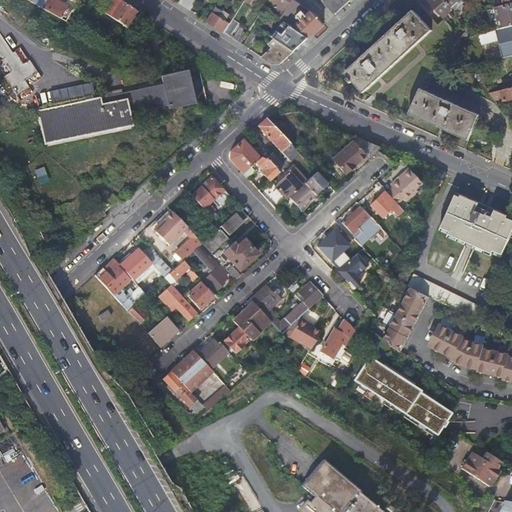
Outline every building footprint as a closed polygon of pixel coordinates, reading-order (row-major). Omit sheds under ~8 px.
[(53,0),(46,0),(42,7),(66,21),(72,10),(53,0)] [(137,10),(120,0),(109,0),(102,11),(129,29),(133,24),(130,21),(137,10)] [(180,0),(179,3),(191,11),(197,0),(180,0)] [(288,6),(291,0),(269,0),(269,1),(273,3),(271,7),(278,12),(284,3),(288,6)] [(298,10),(301,5),(293,0),(281,19),(284,21),(289,24),(295,14),(297,16),(299,11),(298,10)] [(327,0),(325,2),(336,14),(351,0),(327,0)] [(430,0),(429,2),(444,18),(454,9),(453,7),(446,0),(430,0)] [(497,30),(511,25),(511,3),(506,5),(501,6),(470,14),(465,29),(462,38),(497,30)] [(223,11),(217,7),(208,22),(225,33),(231,23),(220,16),(223,11)] [(433,32),(423,20),(421,17),(414,11),(346,72),(351,77),(349,78),(353,83),(355,81),(365,93),(366,92),(380,80),(418,45),(433,32)] [(310,38),(324,25),(312,12),(308,16),(303,12),(298,16),(303,21),(295,28),(310,38)] [(423,20),(429,15),(426,12),(421,17),(423,20)] [(225,33),(231,37),(239,24),(233,19),(231,23),(225,33)] [(511,56),(511,25),(497,30),(504,59),(511,56)] [(242,26),(234,39),(240,43),(248,30),(242,26)] [(295,51),(310,38),(295,28),(281,42),(295,51)] [(281,65),(295,51),(281,42),(276,39),(272,42),(270,40),(268,42),(273,48),(262,58),(273,65),(281,65)] [(26,79),(37,73),(22,47),(0,59),(0,64),(17,93),(30,86),(26,79)] [(201,67),(162,75),(164,83),(119,92),(112,94),(112,91),(107,92),(100,97),(37,110),(44,144),(133,126),(130,113),(168,105),(168,108),(208,100),(201,67)] [(53,103),(94,98),(93,83),(52,88),(53,103)] [(511,87),(490,93),(497,102),(505,100),(505,102),(511,100),(511,87)] [(423,88),(411,113),(469,140),(481,115),(427,90),(423,88)] [(266,118),(257,126),(281,151),(290,144),(266,118)] [(252,143),(246,137),(230,151),(230,159),(244,174),(251,167),(255,163),(261,157),(258,158),(255,153),(257,152),(255,150),(253,151),(248,146),(252,143)] [(357,146),(368,158),(378,149),(363,142),(357,146)] [(300,155),(292,146),(284,153),(292,161),(300,155)] [(345,157),(339,162),(350,174),(368,158),(357,146),(347,156),(345,154),(343,156),(345,157)] [(267,159),(279,173),(285,167),(272,154),(267,159)] [(261,157),(255,163),(257,166),(258,165),(263,171),(261,172),(270,181),(279,173),(267,159),(266,158),(264,160),(261,157)] [(255,171),(251,167),(244,174),(247,178),(255,171)] [(447,174),(434,169),(428,182),(441,188),(447,174)] [(392,188),(386,193),(397,204),(402,199),(404,202),(416,192),(414,189),(421,184),(408,170),(390,185),(392,188)] [(302,187),(290,174),(275,187),(287,200),(289,198),(302,187)] [(203,209),(209,216),(215,210),(208,203),(211,200),(220,209),(232,198),(213,178),(212,179),(210,178),(193,193),(200,201),(198,203),(203,209)] [(302,187),(289,198),(300,210),(323,191),(311,179),(302,187)] [(377,182),(372,187),(380,196),(371,206),(382,217),(391,208),(399,215),(403,210),(397,204),(386,193),(386,192),(387,191),(377,182)] [(114,194),(101,207),(107,213),(120,200),(114,194)] [(176,208),(185,218),(193,211),(205,224),(205,225),(213,234),(216,231),(219,228),(209,216),(203,209),(191,196),(176,208)] [(462,197),(458,196),(443,228),(452,232),(451,235),(471,244),(494,254),(495,251),(504,255),(511,236),(511,219),(509,218),(509,216),(488,207),(463,196),(462,197)] [(348,216),(341,223),(352,233),(358,228),(361,231),(353,238),(360,246),(380,226),(371,216),(370,217),(359,206),(352,213),(350,211),(347,215),(348,216)] [(174,214),(172,212),(164,219),(166,222),(156,232),(168,246),(187,228),(174,214)] [(235,213),(221,227),(228,235),(243,222),(235,213)] [(335,221),(328,228),(346,247),(353,240),(335,221)] [(188,228),(188,229),(202,244),(206,240),(201,235),(204,232),(195,222),(188,228)] [(202,244),(188,229),(185,232),(191,239),(175,253),(183,261),(202,244)] [(230,246),(216,231),(213,234),(206,240),(202,244),(222,266),(226,263),(219,255),(222,252),(239,270),(257,254),(244,240),(236,247),(233,243),(230,246)] [(148,246),(141,252),(151,263),(154,266),(160,260),(148,246)] [(358,246),(348,254),(351,258),(356,253),(361,249),(358,246)] [(138,248),(119,265),(133,280),(151,263),(141,252),(138,248)] [(367,265),(356,253),(351,258),(337,271),(353,289),(359,284),(357,282),(360,280),(353,272),(358,267),(361,270),(367,265)] [(103,268),(95,276),(113,295),(130,279),(118,266),(119,265),(115,260),(107,266),(110,269),(106,273),(103,268)] [(189,267),(183,261),(169,274),(175,280),(177,278),(179,280),(182,277),(180,276),(189,267)] [(230,265),(225,270),(235,280),(240,276),(232,267),(231,267),(230,265)] [(227,277),(217,268),(207,277),(217,289),(224,283),(222,281),(227,277)] [(486,309),(415,275),(409,288),(412,289),(428,296),(480,322),(486,309)] [(175,281),(171,284),(178,293),(183,288),(177,282),(177,283),(175,281)] [(322,297),(309,282),(299,292),(306,300),(298,307),(296,304),(294,306),(296,309),(279,325),(267,312),(281,300),(272,290),(271,292),(265,285),(250,299),(266,315),(265,316),(267,319),(276,328),(276,327),(282,333),(322,297)] [(212,297),(200,284),(189,293),(188,291),(186,293),(187,295),(199,308),(212,297)] [(428,296),(412,289),(398,316),(415,324),(426,304),(424,303),(428,296)] [(194,314),(176,293),(169,299),(188,320),(194,314)] [(128,309),(138,300),(132,294),(123,302),(128,309)] [(130,309),(140,321),(147,315),(137,303),(130,309)] [(265,316),(264,315),(253,303),(233,321),(250,340),(258,333),(255,330),(267,319),(265,316)] [(108,311),(99,316),(102,322),(111,316),(108,311)] [(415,324),(398,316),(385,341),(397,350),(401,343),(403,345),(415,324)] [(166,317),(147,333),(160,346),(178,329),(166,317)] [(309,323),(300,318),(289,336),(311,349),(321,332),(308,325),(309,323)] [(452,360),(464,337),(453,331),(456,325),(443,318),(438,326),(430,339),(435,342),(433,348),(452,358),(451,359),(452,360)] [(353,329),(343,319),(323,353),(332,359),(341,343),(344,344),(353,329)] [(149,325),(145,321),(140,324),(144,329),(149,325)] [(238,329),(225,341),(235,352),(248,340),(238,329)] [(465,337),(464,337),(452,360),(464,366),(477,369),(483,344),(474,343),(464,338),(465,337)] [(232,357),(215,339),(198,356),(212,372),(215,374),(232,357)] [(485,344),(483,344),(477,369),(477,371),(503,377),(502,379),(503,379),(509,354),(485,347),(485,344)] [(354,355),(346,350),(341,359),(350,364),(354,355)] [(212,372),(198,356),(193,352),(170,372),(191,393),(212,372)] [(510,354),(509,354),(503,379),(511,381),(511,356),(510,356),(510,354)] [(370,359),(354,384),(403,416),(439,440),(444,432),(445,430),(447,432),(449,427),(449,426),(448,425),(450,421),(453,418),(435,405),(434,405),(433,404),(423,397),(425,395),(395,376),(394,375),(392,374),(370,359)] [(191,393),(170,372),(163,379),(175,392),(176,391),(191,406),(186,411),(196,419),(207,409),(204,406),(191,393)] [(204,406),(207,409),(230,390),(227,386),(204,406)] [(501,461),(484,450),(480,456),(470,450),(459,467),(489,488),(500,470),(496,467),(501,461)] [(382,511),(358,492),(359,491),(322,460),(319,462),(302,483),(300,485),(312,496),(310,499),(307,497),(299,506),(297,509),(300,511),(382,511)] [(511,511),(511,500),(503,499),(496,511),(511,511)]
